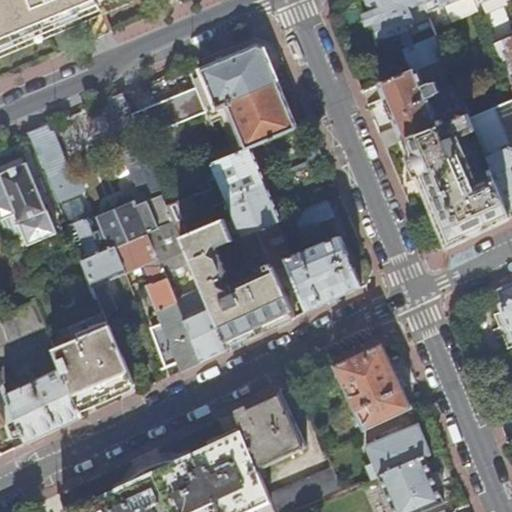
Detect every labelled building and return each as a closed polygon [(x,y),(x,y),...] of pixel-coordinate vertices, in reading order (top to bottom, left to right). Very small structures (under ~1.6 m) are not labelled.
[(0,0),(0,52),(73,22),(102,10),(98,1),(97,0),(0,0)] [(407,30),(405,26),(394,0),(370,0),(375,10),(364,14),(365,16),(364,17),(365,20),(366,23),(367,23),(368,25),(373,24),(380,42),(397,34),(407,30)] [(394,0),(405,26),(415,22),(429,16),(428,13),(422,0),(394,0)] [(422,0),(428,13),(459,0),(422,0)] [(397,34),(404,50),(423,41),(415,22),(405,26),(407,30),(397,34)] [(404,50),(414,70),(446,57),(436,35),(423,41),(404,50)] [(511,36),(494,45),(507,75),(511,87),(511,36)] [(192,76),(208,115),(278,85),(264,51),(258,49),(192,76)] [(386,147),(404,140),(469,113),(461,95),(446,57),(414,70),(380,84),(392,112),(398,125),(380,133),(386,147)] [(511,87),(507,75),(461,95),(469,113),(476,131),(487,155),(508,146),(511,147),(511,87)] [(218,115),(235,156),(252,149),(297,130),(278,85),(208,115),(210,118),(218,115)] [(149,194),(162,222),(164,228),(175,223),(169,207),(122,94),(103,102),(118,138),(113,140),(134,189),(149,194)] [(481,232),(511,217),(511,216),(494,172),(478,179),(460,137),(476,131),(469,113),(404,140),(424,188),(449,247),(481,232)] [(30,133),(44,166),(63,159),(49,125),(30,133)] [(487,155),(494,172),(511,216),(511,147),(508,146),(487,155)] [(283,222),(252,149),(235,156),(203,169),(205,173),(215,169),(241,232),(231,237),(233,242),(237,240),(260,231),(277,272),(289,267),(308,314),(362,289),(342,238),(293,257),(279,223),(283,222)] [(0,217),(1,221),(12,217),(15,224),(17,223),(18,225),(19,225),(29,246),(57,235),(28,164),(26,165),(23,159),(12,164),(0,168),(0,169),(2,175),(0,175),(0,217)] [(193,197),(169,207),(175,223),(182,239),(206,230),(193,197)] [(302,229),(333,217),(328,202),(296,216),(302,229)] [(81,256),(84,264),(115,250),(146,236),(164,228),(162,222),(155,225),(145,203),(98,222),(101,228),(96,230),(93,225),(86,221),(69,228),(81,256)] [(225,222),(206,230),(182,239),(195,271),(203,290),(229,351),(257,338),(297,319),(294,312),(285,291),(277,272),(260,231),(237,240),(253,278),(250,279),(248,276),(241,279),(242,283),(239,284),(242,291),(235,294),(232,287),(227,285),(226,282),(226,280),(228,273),(220,255),(216,253),(221,246),(233,242),(231,237),(225,222)] [(189,274),(195,271),(182,239),(175,223),(164,228),(146,236),(167,283),(189,274)] [(181,373),(202,364),(173,298),(167,283),(146,236),(115,250),(126,274),(144,267),(152,284),(145,288),(161,325),(151,329),(166,369),(177,364),(181,373)] [(103,284),(126,274),(115,250),(84,264),(104,311),(113,308),(103,284)] [(104,311),(84,264),(81,256),(25,280),(35,303),(45,328),(62,369),(78,409),(107,397),(134,386),(104,311)] [(189,274),(197,293),(203,290),(195,271),(189,274)] [(511,283),(497,290),(503,304),(500,306),(509,327),(511,335),(511,283)] [(239,284),(232,287),(235,294),(242,291),(239,284)] [(291,289),(285,291),(294,312),(299,310),(291,289)] [(215,358),(229,351),(203,290),(197,293),(185,298),(183,293),(173,298),(202,364),(215,358)] [(0,346),(45,328),(35,303),(0,319),(0,346)] [(334,367),(364,432),(413,409),(396,374),(383,345),(334,367)] [(0,379),(2,385),(12,381),(6,366),(0,368),(0,379)] [(82,419),(78,409),(62,369),(33,383),(30,377),(18,383),(20,389),(6,396),(17,421),(27,445),(52,433),(82,419)] [(302,401),(310,397),(303,382),(295,386),(302,401)] [(0,428),(17,421),(6,396),(5,391),(0,393),(0,428)] [(235,413),(243,432),(259,471),(308,450),(281,392),(261,401),(235,413)] [(420,426),(367,448),(379,478),(426,459),(433,456),(423,433),(420,426)] [(120,488),(69,511),(256,511),(272,505),(269,496),(259,471),(243,432),(186,458),(189,464),(123,495),(120,488)] [(437,485),(426,459),(379,478),(393,511),(426,511),(445,504),(437,485)] [(333,468),(269,496),(272,505),(275,511),(295,511),(344,493),(333,468)]
